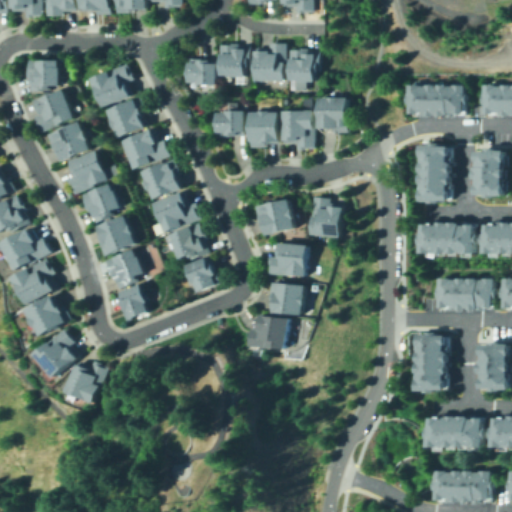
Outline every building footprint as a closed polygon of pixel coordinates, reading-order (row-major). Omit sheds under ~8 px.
[(0,0),(10,0),(10,11),(0,11),(0,0)] [(46,0),(47,16),(30,16),(30,10),(16,10),(16,0),(46,0)] [(81,0),(82,10),(68,10),(68,15),(51,15),(51,0),(81,0)] [(115,0),(116,13),(101,14),(101,10),(87,10),(86,0),(115,0)] [(152,0),(152,8),(138,9),(138,12),(122,13),(122,0),(152,0)] [(318,0),(319,11),(301,12),(301,6),(288,6),(287,0),(318,0)] [(254,45),(255,61),(252,61),(253,67),(250,67),(250,75),(224,75),(223,45),(231,44),(231,43),(242,42),(242,46),(254,45)] [(289,43),(290,80),(259,80),(258,48),(273,47),(273,43),(289,43)] [(311,49),(311,50),(324,50),(324,71),(319,71),(320,80),(294,80),(294,49),(311,49)] [(220,59),(220,84),(200,84),(200,82),(191,82),(191,58),(201,57),(201,60),(220,59)] [(62,60),(62,67),(64,67),(64,85),(54,86),(54,89),(34,89),(34,81),(36,81),(36,73),(32,73),(32,60),(62,60)] [(137,94),(108,107),(96,78),(131,63),(138,79),(132,82),(137,94)] [(413,113),(413,85),(470,85),(470,113),(413,113)] [(488,86),(511,85),(511,113),(488,113),(488,86)] [(79,117),(45,132),(38,114),(44,111),(40,100),(68,89),(79,117)] [(152,125),(124,137),(113,110),(144,97),(150,110),(147,112),(152,125)] [(352,97),(352,132),(337,132),(336,128),(323,128),(322,97),(352,97)] [(249,110),(249,132),(247,132),(247,135),(229,135),(229,133),(220,133),(220,112),(229,112),(229,111),(249,110)] [(318,110),(318,149),(301,149),(301,143),(288,143),(287,111),(318,110)] [(283,111),(284,143),(268,143),(268,147),(254,147),(253,112),(283,111)] [(84,122),(95,149),(67,161),(60,144),(57,146),(52,134),(84,122)] [(159,129),(164,141),(168,140),(174,155),(139,169),(128,141),(159,129)] [(425,145),(453,146),(453,203),(424,202),(425,145)] [(114,178),(79,194),(72,178),(80,175),(75,161),(102,150),(114,178)] [(480,151),(508,152),(508,195),(479,194),(480,151)] [(187,187),(159,199),(148,171),(179,159),(185,173),(182,175),(187,187)] [(0,167),(3,166),(10,178),(13,176),(20,190),(0,200),(0,167)] [(115,184),(118,191),(120,190),(126,206),(116,211),(117,214),(100,221),(94,207),(91,208),(86,195),(115,184)] [(189,191),(195,204),(200,202),(205,218),(171,231),(160,203),(189,191)] [(35,222),(9,237),(0,220),(0,207),(23,194),(31,209),(29,211),(35,222)] [(347,204),(345,237),(314,234),(317,197),(334,198),(334,203),(347,204)] [(293,198),(300,227),(269,234),(265,214),(261,215),(259,205),(293,198)] [(140,243),(109,255),(104,243),(109,241),(103,226),(130,215),(140,243)] [(214,252),(195,259),(193,255),(184,259),(177,242),(179,241),(176,235),(205,223),(212,238),(209,240),(214,252)] [(481,253),(426,253),(426,224),(480,224),(481,253)] [(511,253),(492,253),(491,224),(511,224),(511,253)] [(36,227),(43,239),(47,237),(55,252),(22,270),(7,243),(36,227)] [(313,246),(311,277),(271,274),(273,256),(283,257),(284,244),(313,246)] [(139,249),(141,256),(143,256),(150,272),(141,276),(143,280),(123,288),(118,275),(116,276),(110,260),(139,249)] [(62,289),(34,305),(18,277),(51,258),(60,273),(55,276),(62,289)] [(211,258),(214,264),(218,263),(226,283),(204,292),(201,283),(199,284),(191,266),(211,258)] [(442,288),(442,279),(454,279),(454,280),(460,280),(460,279),(469,279),(469,280),(471,280),(471,279),(480,279),(480,280),(486,280),(486,279),(498,279),(498,280),(498,288),(500,288),(500,299),(498,299),(499,308),(499,312),(494,312),(494,309),(488,309),(488,311),(481,311),(481,310),(474,310),(474,311),(468,312),(468,310),(459,310),(459,311),(453,311),(453,308),(442,308),(442,299),(440,299),(440,288),(442,288)] [(310,285),(308,315),(277,311),(278,291),(280,292),(281,282),(310,285)] [(154,311),(133,320),(125,299),(128,297),(126,291),(145,284),(152,301),(151,302),(154,311)] [(59,295),(66,307),(69,305),(76,318),(46,336),(32,310),(59,295)] [(296,317),(293,349),(255,346),(257,328),(265,329),(266,315),(296,317)] [(86,355),(61,377),(42,354),(69,330),(80,342),(77,345),(86,355)] [(451,358),(451,372),(451,380),(449,380),(449,390),(439,390),(439,393),(429,393),(429,391),(419,391),(419,379),(421,379),(421,374),(420,374),(420,364),(421,364),(421,363),(420,363),(420,352),(421,352),(421,346),(420,346),(420,334),(429,334),(429,332),(440,332),(440,336),(449,335),(449,345),(450,345),(450,358),(451,358)] [(494,346),(494,343),(505,343),(505,345),(511,345),(511,390),(504,390),(504,392),(494,392),(494,389),(482,389),(482,379),(485,379),(485,374),(483,374),(483,373),(482,373),(482,363),(483,363),(483,361),(485,361),(485,355),(483,355),(483,347),(484,347),(484,346),(494,346)] [(101,361),(117,367),(103,403),(74,391),(86,361),(99,366),(101,361)] [(434,418),(437,418),(437,417),(445,417),(445,420),(449,420),(449,418),(452,418),(452,416),(462,416),(462,418),(463,418),(463,416),(473,416),(473,415),(478,415),(478,417),(488,417),(488,426),(489,426),(489,428),(492,428),(492,439),(490,439),(490,448),(483,448),(483,447),(450,446),(450,448),(445,448),(445,447),(436,447),(436,448),(433,448),(433,439),(431,439),(431,428),(434,428),(434,418)] [(499,419),(502,419),(502,417),(510,417),(510,420),(511,420),(511,448),(510,448),(510,447),(501,447),(501,448),(498,448),(498,439),(496,439),(496,428),(499,428),(499,419)] [(438,471),(450,471),(450,473),(456,473),(456,471),(466,471),(466,473),(467,473),(467,471),(477,471),(477,473),(483,473),(483,471),(495,471),(495,480),(497,480),(496,491),(493,491),(493,502),(484,502),(484,504),(479,504),(479,505),(473,505),(473,502),(471,502),(471,503),(467,503),(467,505),(462,505),(462,502),(456,503),(456,504),(449,504),(449,502),(442,502),(440,502),(440,491),(436,491),(437,480),(438,480),(438,471)]
